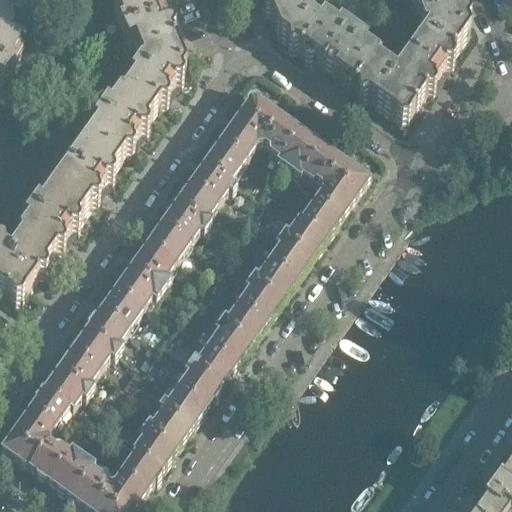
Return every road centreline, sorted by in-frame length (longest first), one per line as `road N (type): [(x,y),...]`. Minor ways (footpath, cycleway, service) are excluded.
road 1 (residential): [(416,164),(172,511)]
road 2 (residential): [(34,350),(231,65)]
road 3 (residential): [(231,65),(257,56),(416,164)]
road 4 (residential): [(433,511),(511,395)]
